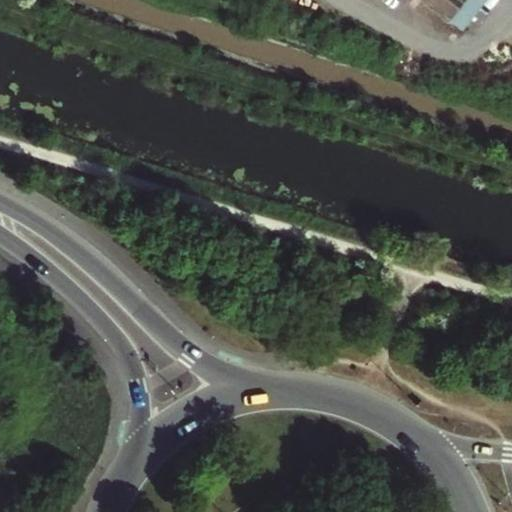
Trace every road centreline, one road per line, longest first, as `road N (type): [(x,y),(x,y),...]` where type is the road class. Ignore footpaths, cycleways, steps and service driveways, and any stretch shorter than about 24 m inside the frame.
road 1 (primary): [(272,393),(191,356),(64,240),(0,201)]
road 2 (primary): [(0,232),(121,345),(138,386),(137,464)]
road 3 (primary): [(272,393),(205,411),(137,464)]
road 4 (primary): [(409,434),(335,398),(272,393)]
